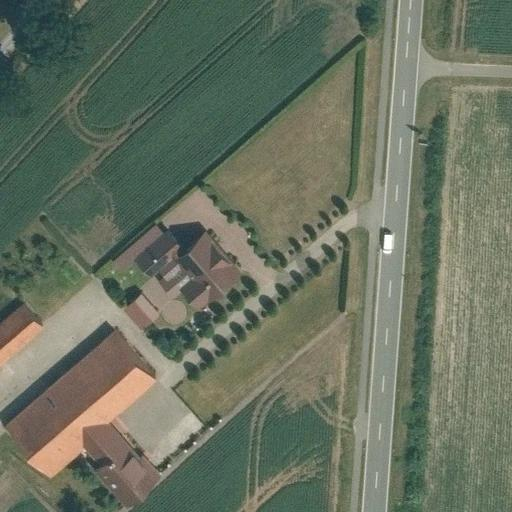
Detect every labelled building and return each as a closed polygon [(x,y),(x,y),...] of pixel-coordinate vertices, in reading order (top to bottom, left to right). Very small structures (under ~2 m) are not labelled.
[(164,233),(134,259),(162,291),(171,284),(196,314),(242,276),(203,230),(179,250),(164,233)] [(137,287),(118,303),(137,325),(156,308),(137,287)] [(173,297),(160,308),(172,321),(177,316),(172,311),(179,304),(173,297)] [(20,306),(0,321),(0,360),(39,329),(20,306)] [(111,332),(0,428),(0,431),(48,486),(79,459),(122,508),(154,480),(109,429),(158,386),(111,332)]
